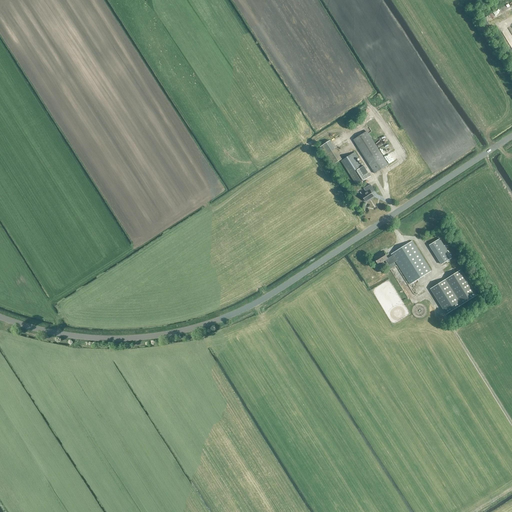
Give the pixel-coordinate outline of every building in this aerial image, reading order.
[(503,9),(495,12),(495,13),(489,16),(491,21),(497,19),(496,17),(504,14),(503,9)] [(365,123),(371,131),(375,129),(372,124),(375,122),(372,118),(365,123)] [(353,140),(374,174),(388,165),(367,131),(353,140)] [(332,140),(334,144),(346,139),(345,136),(343,137),(342,135),(332,140)] [(342,159),(339,155),(339,154),(335,149),(324,156),(331,166),(342,159)] [(341,161),(356,185),(370,176),(364,166),(362,167),(353,154),(341,161)] [(373,190),(370,185),(364,189),(366,192),(361,195),(366,202),(374,197),(371,192),(373,190)] [(452,258),(439,239),(430,245),(442,264),(452,258)] [(385,260),(389,266),(391,269),(396,266),(394,263),(396,261),(410,284),(431,271),(412,241),(391,254),(392,256),(388,259),(383,252),(374,258),(378,265),(385,260)] [(477,295),(461,270),(430,289),(446,314),(477,295)] [(406,283),(400,274),(397,276),(395,273),(393,274),(402,286),(406,283)]
